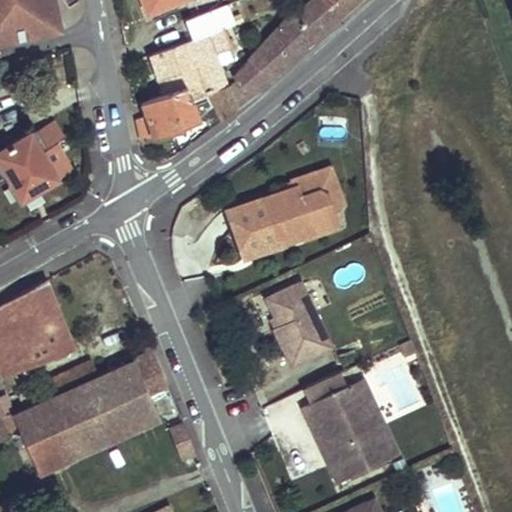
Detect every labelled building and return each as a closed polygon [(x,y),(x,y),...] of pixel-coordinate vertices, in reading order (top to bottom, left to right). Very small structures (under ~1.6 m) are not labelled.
[(0,0),(0,29),(53,17),(48,0),(0,0)] [(140,0),(148,17),(174,5),(171,0),(140,0)] [(313,0),(296,16),(235,68),(248,96),(333,20),(317,0),(313,0)] [(317,0),(333,20),(345,0),(317,0)] [(209,18),(214,36),(235,29),(228,11),(209,18)] [(150,59),(156,81),(149,84),(151,92),(177,82),(180,93),(193,89),(208,84),(201,60),(220,54),(214,36),(209,18),(187,25),(193,45),(150,59)] [(131,99),(135,113),(124,117),(130,139),(165,127),(163,122),(187,115),(180,93),(177,82),(151,92),(131,99)] [(200,111),(204,122),(218,116),(208,84),(193,89),(200,111)] [(180,93),(187,115),(200,111),(193,89),(180,93)] [(39,121),(0,140),(0,151),(7,166),(19,188),(56,170),(41,143),(48,140),(39,121)] [(295,190),(228,217),(246,263),(285,248),(281,240),(296,234),(304,240),(336,227),(324,196),(317,193),(298,201),(295,190)] [(42,283),(0,305),(0,371),(3,378),(69,346),(42,283)] [(300,284),(265,300),(279,330),(274,332),(291,369),(332,350),(300,284)] [(102,365),(133,429),(158,417),(148,392),(170,383),(151,340),(102,365)] [(52,377),(58,388),(93,370),(87,360),(52,377)] [(58,388),(53,391),(84,452),(133,429),(102,365),(93,370),(58,388)] [(361,381),(345,389),(365,431),(381,423),(361,381)] [(365,431),(345,389),(302,409),(326,461),(330,459),(333,466),(329,467),(337,485),(397,457),(381,423),(365,431)] [(29,403),(0,417),(0,436),(17,428),(39,470),(27,478),(45,498),(58,489),(42,470),(84,452),(53,391),(29,403)] [(175,448),(190,441),(179,414),(164,420),(175,448)] [(28,511),(20,494),(3,502),(7,511),(28,511)] [(380,511),(375,501),(350,511),(380,511)]
